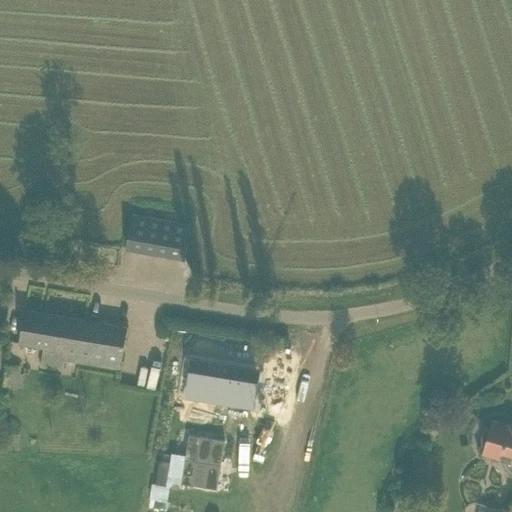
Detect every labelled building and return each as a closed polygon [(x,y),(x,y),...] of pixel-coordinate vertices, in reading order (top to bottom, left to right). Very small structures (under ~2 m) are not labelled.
[(126,248),(185,259),(191,224),(132,214),(126,248)] [(40,365),(62,369),(64,358),(119,367),(127,327),(25,309),(19,343),(43,347),(40,365)] [(201,360),(196,393),(261,404),(267,370),(201,360)] [(6,363),(3,384),(21,387),(23,373),(20,373),(21,365),(6,363)] [(268,401),(258,461),(284,465),(294,405),(268,401)] [(432,417),(432,423),(434,426),(440,426),(446,421),(446,416),(443,412),(438,412),(432,417)] [(483,445),(483,444),(485,444),(482,453),(511,460),(511,467),(511,471),(511,423),(509,423),(508,424),(492,419),(489,428),(488,427),(489,426),(488,425),(485,428),(484,429),(483,430),(482,434),(482,435),(481,437),(481,439),(481,440),(481,442),(481,444),(482,445),(483,445)]
